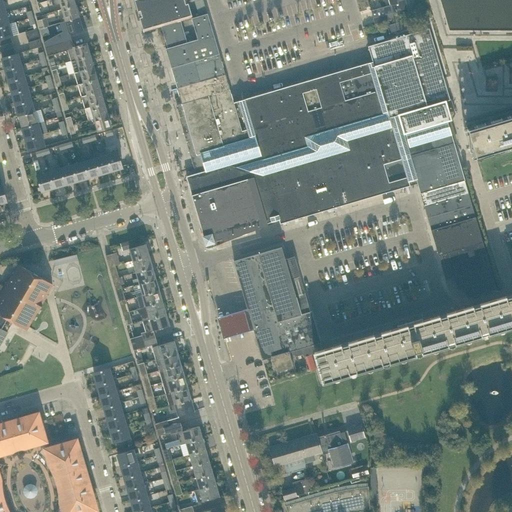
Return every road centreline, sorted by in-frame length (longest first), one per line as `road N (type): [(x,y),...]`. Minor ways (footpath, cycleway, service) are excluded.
road 1 (tertiary): [(208,356),(204,310),(172,196)]
road 2 (tertiary): [(160,200),(208,356)]
road 3 (tertiary): [(254,511),(208,356)]
road 4 (residential): [(35,237),(160,200)]
road 5 (residential): [(112,511),(76,386)]
